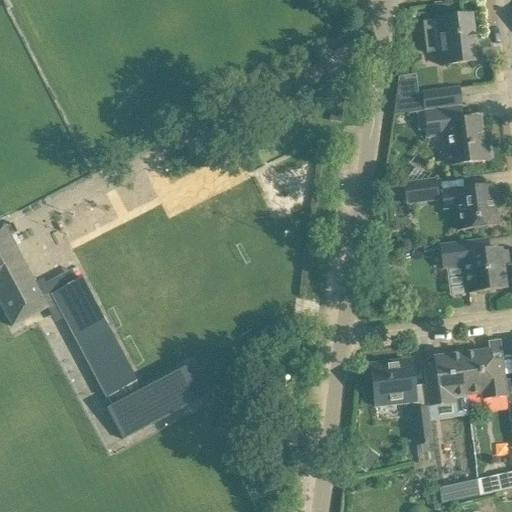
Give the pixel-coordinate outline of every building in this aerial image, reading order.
[(471,16),(422,22),(426,53),(439,52),(441,66),(477,62),(475,43),(471,16)] [(349,44),(345,37),(344,35),(330,43),(335,52),(349,44)] [(458,89),(438,91),(412,94),(411,82),(398,83),(397,83),(398,83),(393,116),(416,113),(424,112),(460,107),(458,89)] [(427,130),(428,139),(447,137),(451,167),(489,162),(486,141),(483,141),(480,118),(462,121),(460,107),(424,112),(416,113),(419,131),(427,130)] [(341,123),(342,111),(331,110),(329,122),(341,123)] [(403,184),(405,200),(406,204),(438,200),(435,180),(403,184)] [(492,186),(453,192),(453,193),(441,194),(443,210),(455,208),(458,231),(497,226),(492,186)] [(0,304),(12,327),(30,318),(47,309),(9,237),(17,233),(12,224),(4,228),(3,226),(0,227),(0,304)] [(505,289),(501,253),(500,250),(489,251),(487,240),(467,242),(439,245),(424,248),(425,254),(440,251),(442,269),(462,267),(463,275),(466,295),(505,289)] [(136,382),(94,304),(81,279),(51,295),(106,398),(107,397),(112,406),(106,410),(122,440),(208,395),(191,364),(140,392),(135,383),(136,382)] [(507,397),(503,369),(502,361),(490,363),(489,351),(461,355),(467,396),(480,394),(481,400),(507,397)] [(452,398),(467,396),(461,355),(434,358),(435,370),(423,372),(428,407),(453,403),(452,398)] [(375,408),(415,403),(410,361),(370,366),(375,408)] [(427,410),(411,412),(416,448),(419,469),(434,466),(431,446),(427,410)] [(481,496),(511,490),(511,473),(477,481),(477,483),(481,496)]
